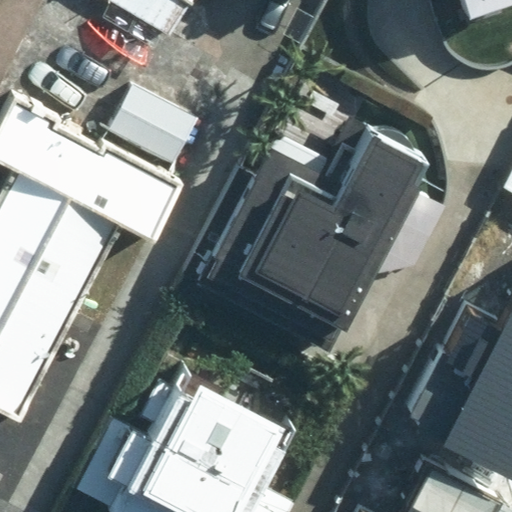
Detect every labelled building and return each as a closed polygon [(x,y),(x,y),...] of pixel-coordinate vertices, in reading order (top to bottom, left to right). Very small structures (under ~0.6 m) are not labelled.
[(111,0),(172,38),(195,0),(111,0)] [(504,0),(457,0),(462,14),(504,0)] [(0,412),(18,422),(123,225),(155,242),(185,186),(153,169),(40,109),(10,93),(0,111),(0,161),(10,167),(0,184),(0,412)] [(250,169),(240,164),(181,274),(329,353),(433,158),(365,122),(351,148),(338,141),(326,162),(270,132),(250,169)] [(511,194),(511,166),(500,188),(511,194)] [(465,284),(406,406),(511,456),(511,274),(499,301),(465,284)] [(268,511),(275,500),(257,491),(291,424),(178,367),(169,385),(154,377),(129,426),(109,416),(75,483),(110,501),(105,511),(268,511)] [(344,511),(511,511),(511,480),(422,436),(387,505),(356,490),(344,511)]
